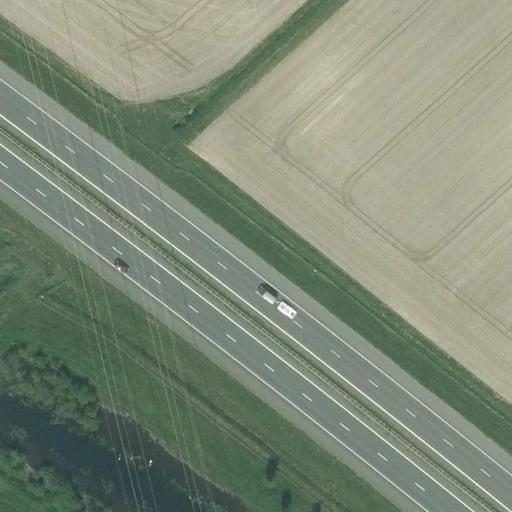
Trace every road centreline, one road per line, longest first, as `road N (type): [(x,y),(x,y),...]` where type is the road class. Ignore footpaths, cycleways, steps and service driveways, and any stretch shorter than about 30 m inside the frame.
road 1 (motorway): [(511,500),(0,101)]
road 2 (motorway): [(0,166),(444,511)]
